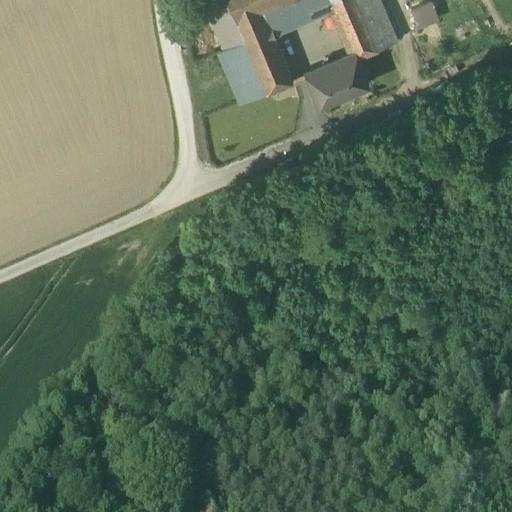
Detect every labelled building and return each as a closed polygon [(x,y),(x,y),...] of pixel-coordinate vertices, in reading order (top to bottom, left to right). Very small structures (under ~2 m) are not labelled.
[(236,19),(228,0),(205,0),(225,46),(244,38),(236,19)] [(228,0),(236,19),(261,9),(279,1),(282,0),(228,0)] [(282,0),(279,1),(288,24),(317,12),(311,0),(282,0)] [(332,0),(311,0),(317,12),(334,4),(332,0)] [(332,0),(334,4),(354,51),(355,51),(357,55),(375,47),(356,3),(355,0),(332,0)] [(377,0),(362,0),(356,3),(375,47),(395,39),(377,0)] [(279,1),(261,9),(271,31),(288,24),(279,1)] [(430,1),(410,9),(416,25),(436,18),(430,1)] [(261,9),(236,19),(244,38),(266,90),(291,80),(271,31),(261,9)] [(225,46),(219,48),(241,101),(266,90),(244,38),(225,46)] [(354,51),(330,62),(343,93),(368,82),(357,55),(355,51),(354,51)] [(330,62),(305,72),(318,103),(343,93),(330,62)]
